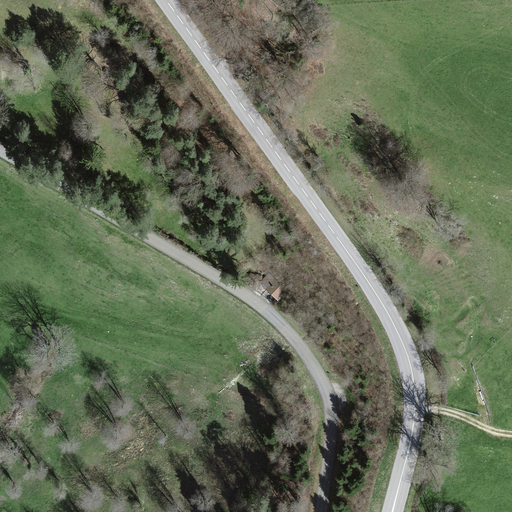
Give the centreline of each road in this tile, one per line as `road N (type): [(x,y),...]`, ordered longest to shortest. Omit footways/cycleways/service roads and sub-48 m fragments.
road 1 (primary): [(166,0),(363,274),(405,349),(414,408),(392,511)]
road 2 (unclassified): [(321,511),(329,398),(281,323),(237,288),(0,149)]
